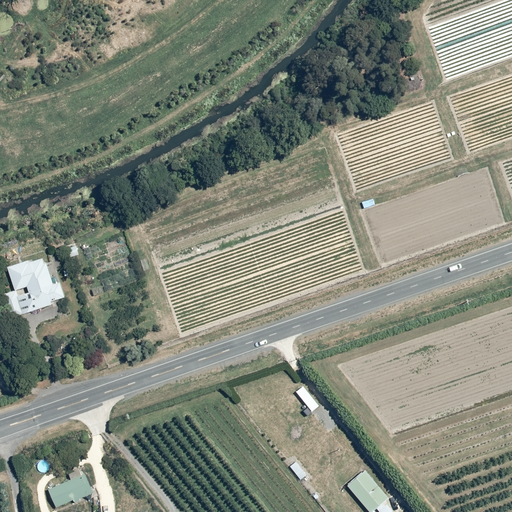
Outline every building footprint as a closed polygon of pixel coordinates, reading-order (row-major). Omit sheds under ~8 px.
[(78,256),(75,245),(66,247),(69,258),(78,256)] [(29,259),(8,265),(15,289),(2,293),(9,318),(53,304),(52,300),(66,296),(61,280),(54,282),(48,262),(45,263),(43,257),(30,261),(29,259)] [(93,289),(95,296),(106,292),(104,285),(93,289)] [(297,460),(290,466),(301,480),(308,474),(297,460)] [(367,469),(347,484),(370,511),(371,511),(377,508),(380,511),(396,511),(387,500),(390,497),(367,469)] [(85,473),(49,488),(57,506),(74,499),(75,502),(95,493),(85,473)]
